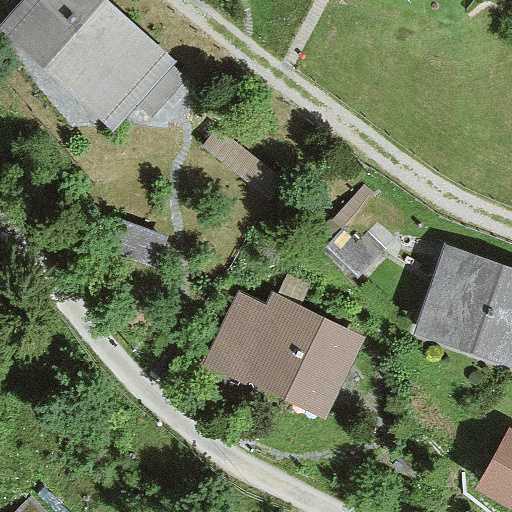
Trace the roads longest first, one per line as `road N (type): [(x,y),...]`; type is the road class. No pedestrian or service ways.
road 1 (track): [(0,239),(146,405),(221,461),(322,511)]
road 2 (track): [(511,239),(445,210),(174,0)]
